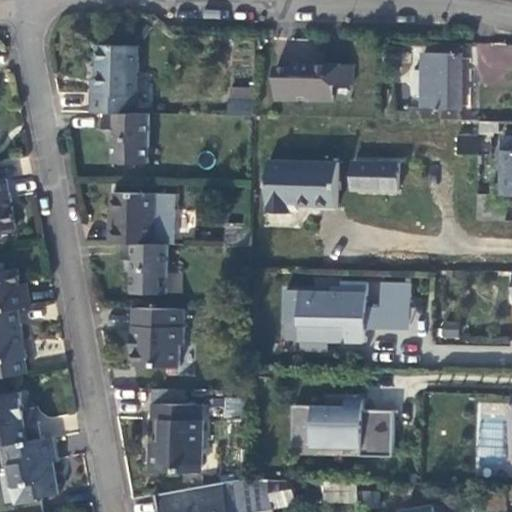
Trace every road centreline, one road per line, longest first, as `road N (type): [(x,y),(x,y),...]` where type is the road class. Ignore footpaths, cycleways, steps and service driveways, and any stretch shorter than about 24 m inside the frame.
road 1 (residential): [(117,511),(35,68),(36,2)]
road 2 (residential): [(511,18),(443,3),(373,0)]
